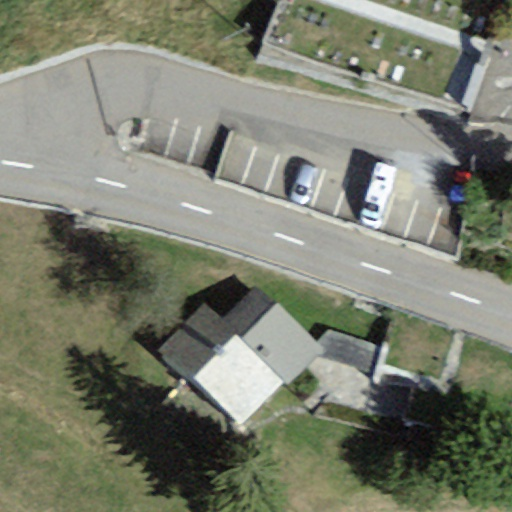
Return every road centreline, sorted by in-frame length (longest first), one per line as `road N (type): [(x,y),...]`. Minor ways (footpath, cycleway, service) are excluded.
road 1 (unclassified): [(16,164),(43,109),(108,83),(173,84),(511,148)]
road 2 (tertiary): [(16,164),(206,214),(511,314)]
